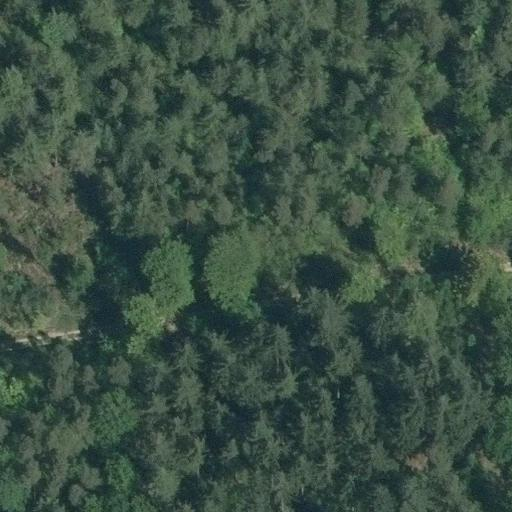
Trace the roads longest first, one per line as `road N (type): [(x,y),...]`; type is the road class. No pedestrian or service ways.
road 1 (track): [(0,347),(511,265)]
road 2 (track): [(511,316),(490,346),(488,369),(505,511)]
